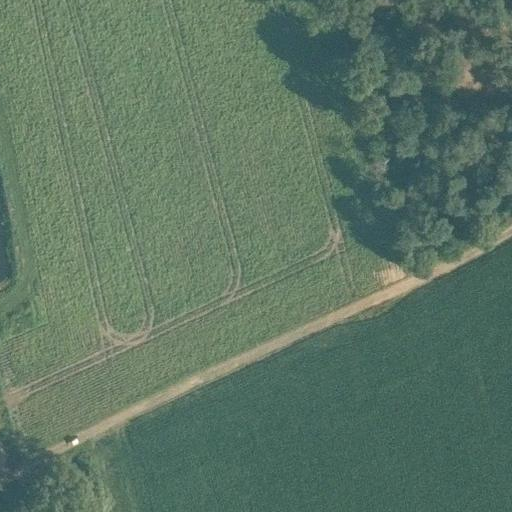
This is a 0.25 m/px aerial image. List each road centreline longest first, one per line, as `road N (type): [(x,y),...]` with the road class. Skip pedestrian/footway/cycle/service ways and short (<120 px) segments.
road 1 (track): [(0,476),(511,219)]
road 2 (track): [(0,306),(21,293),(28,257),(0,129)]
